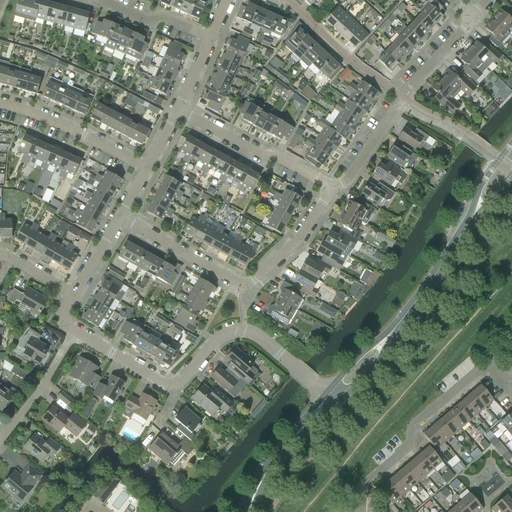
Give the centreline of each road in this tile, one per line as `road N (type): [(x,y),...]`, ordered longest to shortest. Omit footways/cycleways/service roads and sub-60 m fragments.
road 1 (residential): [(332,187),(298,239),(246,284),(120,218)]
road 2 (residential): [(360,511),(365,482),(409,444),(411,426),(489,364)]
road 3 (residential): [(241,331),(221,337),(173,385),(73,332)]
road 4 (residential): [(332,187),(177,110)]
road 5 (residential): [(146,168),(0,103)]
road 6 (residential): [(73,332),(0,439)]
